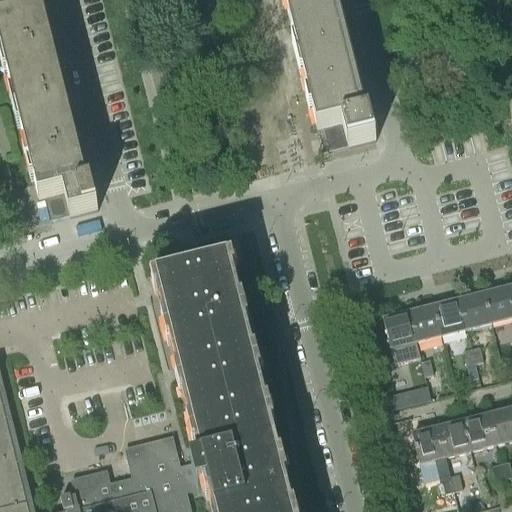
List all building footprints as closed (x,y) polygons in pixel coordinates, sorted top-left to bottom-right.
[(87,190),(48,36),(38,0),(0,0),(0,50),(39,204),(46,202),(50,220),(69,216),(70,221),(98,214),(91,188),(87,190)] [(365,120),(334,0),(283,0),(317,134),(324,132),(328,151),(347,146),(348,151),(376,144),(369,119),(365,120)] [(289,511),(228,266),(198,273),(197,271),(186,273),(186,276),(157,283),(202,466),(181,471),(174,445),(126,457),(132,480),(110,486),(107,473),(71,482),(75,500),(71,501),(70,499),(60,501),(62,511),(190,511),(187,495),(208,490),(213,511),(289,511)] [(511,308),(508,291),(482,298),(490,328),(511,322),(511,308)] [(482,298),(457,304),(465,334),(490,328),(482,298)] [(457,304),(432,310),(440,340),(465,334),(457,304)] [(432,310),(408,317),(415,347),(440,340),(432,310)] [(408,317),(383,323),(390,353),(415,347),(408,317)] [(478,350),(470,352),(473,367),(482,365),(478,350)] [(473,367),(470,352),(461,354),(465,369),(473,367)] [(434,387),(428,363),(419,365),(426,389),(434,387)] [(430,390),(388,395),(390,409),(431,404),(430,390)] [(28,511),(0,395),(0,511),(28,511)] [(511,415),(511,413),(487,419),(494,449),(511,444),(511,415)] [(487,419),(461,425),(469,455),(494,449),(487,419)] [(469,455),(461,425),(436,432),(444,462),(469,455)] [(444,462),(436,432),(412,438),(419,468),(436,463),(435,466),(439,484),(441,484),(444,498),(443,498),(446,511),(456,509),(452,496),(449,481),(444,462)] [(507,466),(499,468),(503,483),(511,481),(507,466)] [(503,483),(499,468),(490,470),(494,485),(503,483)] [(461,494),(457,479),(449,481),(452,496),(461,494)]
